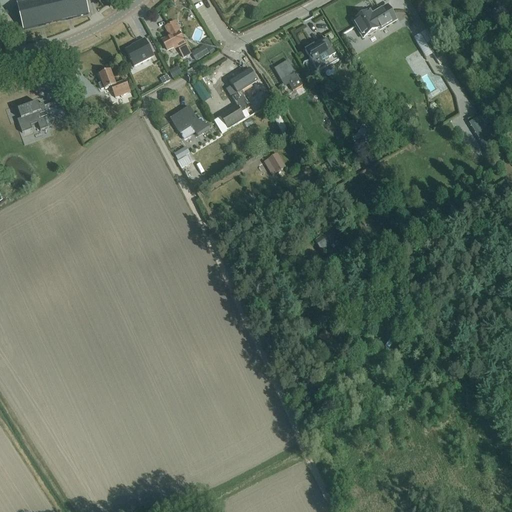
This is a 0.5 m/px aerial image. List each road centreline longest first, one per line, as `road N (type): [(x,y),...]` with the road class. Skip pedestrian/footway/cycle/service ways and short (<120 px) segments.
road 1 (track): [(337,511),(146,115),(151,98),(232,44)]
road 2 (tertiary): [(0,61),(68,44),(140,0)]
road 3 (unclassified): [(203,0),(232,44),(321,0)]
